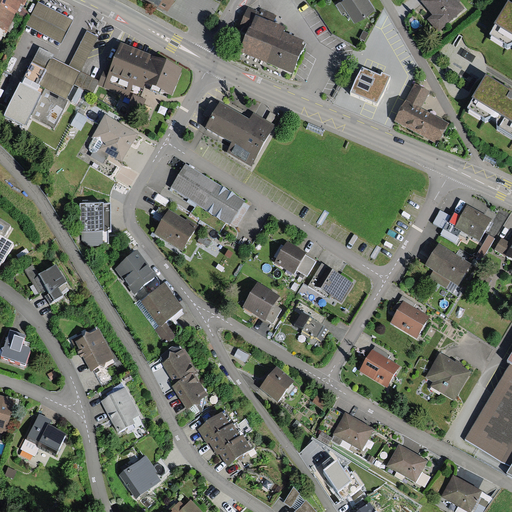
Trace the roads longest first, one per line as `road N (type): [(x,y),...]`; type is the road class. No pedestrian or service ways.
road 1 (residential): [(0,153),(50,216),(190,455),(265,511)]
road 2 (secondary): [(451,168),(208,61)]
road 3 (residential): [(164,141),(384,278)]
road 4 (residential): [(202,315),(241,385),(333,511)]
road 5 (residential): [(326,382),(511,487)]
road 6 (residential): [(164,141),(130,199),(130,217),(202,315)]
road 7 (residential): [(80,404),(37,318),(0,287)]
road 8 (residential): [(202,315),(215,315),(326,382)]
road 9 (residential): [(383,0),(455,119)]
road 10 (residential): [(451,168),(384,278)]
road 11 (secondary): [(208,61),(97,0)]
